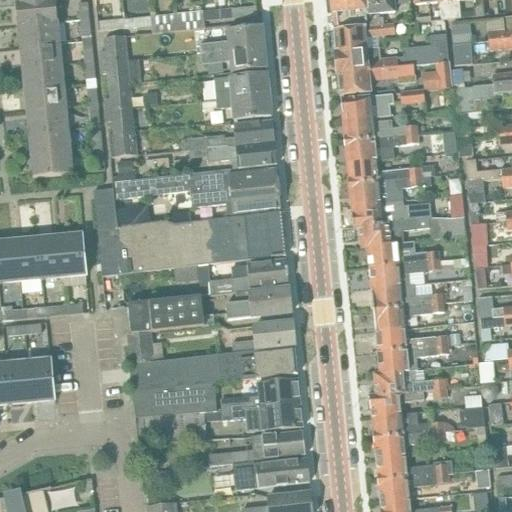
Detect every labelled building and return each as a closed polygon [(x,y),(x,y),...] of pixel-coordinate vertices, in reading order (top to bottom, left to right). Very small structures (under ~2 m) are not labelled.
[(367,10),(366,0),(330,0),(333,27),(356,25),(354,12),(367,10)] [(366,0),(367,10),(369,28),(384,27),(383,19),(379,19),(378,15),(396,13),(395,5),(412,3),(411,0),(366,0)] [(451,21),(449,0),(425,0),(426,4),(441,3),(443,21),(451,21)] [(472,0),(449,0),(451,21),(461,20),(459,2),(472,0)] [(472,0),(474,19),(483,18),(481,0),(472,0)] [(57,24),(55,2),(16,6),(18,27),(57,24)] [(256,3),(229,6),(230,20),(257,17),(256,3)] [(80,21),(89,20),(88,4),(78,5),(80,21)] [(229,6),(202,9),(203,22),(204,22),(230,20),(229,6)] [(203,22),(202,9),(176,11),(178,32),(205,30),(204,22),(203,22)] [(178,32),(176,11),(149,14),(151,28),(152,35),(178,32)] [(151,28),(149,14),(123,17),(125,30),(151,28)] [(125,30),(123,17),(97,19),(98,33),(125,30)] [(92,42),(89,20),(80,21),(82,43),(92,42)] [(336,54),(336,53),(335,53),(337,76),(339,76),(338,75),(413,68),(437,65),(448,64),(447,50),(444,22),(433,23),(435,41),(429,41),(430,47),(403,49),(404,55),(378,57),(377,46),(366,47),(366,51),(336,54)] [(60,45),(57,24),(18,27),(20,49),(60,45)] [(469,25),(450,27),(452,45),(470,44),(469,25)] [(384,27),(369,28),(334,32),(336,53),(336,54),(366,51),(366,47),(365,38),(395,35),(394,26),(384,27)] [(202,55),(265,49),(262,27),(226,31),(228,42),(201,45),(202,55)] [(489,43),(511,40),(511,31),(488,34),(489,43)] [(127,62),(126,60),(124,38),(104,40),(105,53),(100,54),(101,65),(127,62)] [(511,40),(489,43),(489,52),(511,49),(511,40)] [(94,63),(92,42),(82,43),(84,64),(94,63)] [(60,45),(20,49),(22,70),(62,66),(60,45)] [(470,45),(452,47),(454,68),(472,66),(470,45)] [(265,49),(202,55),(203,65),(230,62),(231,74),(267,70),(265,49)] [(127,62),(101,65),(102,76),(107,76),(108,87),(129,85),(147,83),(145,62),(127,63),(127,62)] [(94,63),(84,64),(86,86),(96,85),(94,63)] [(420,74),(422,91),(439,89),(451,88),(448,65),(434,66),(435,73),(420,74)] [(62,66),(22,70),(25,92),(64,88),(62,66)] [(414,83),(413,68),(338,75),(339,76),(341,97),(360,95),(370,94),(369,81),(399,78),(400,85),(414,83)] [(453,90),(464,89),(462,71),(452,72),(453,90)] [(267,74),(229,78),(213,80),(215,101),(270,96),(267,74)] [(511,74),(492,77),(493,86),(511,83),(511,74)] [(511,83),(493,86),(464,89),(453,90),(456,113),(474,111),(472,97),(511,93),(511,83)] [(98,106),(96,85),(86,86),(89,107),(98,106)] [(129,85),(108,87),(110,101),(105,101),(106,112),(131,109),(129,85)] [(66,110),(64,88),(25,92),(27,113),(66,110)] [(425,93),(402,95),(403,105),(426,103),(425,93)] [(270,96),(215,101),(216,110),(232,108),(233,122),(272,118),(270,96)] [(343,122),(371,119),(390,117),(389,105),(394,105),(393,96),(341,101),(343,122)] [(157,97),(145,98),(146,108),(158,107),(157,97)] [(100,123),(98,106),(89,107),(90,124),(100,123)] [(131,109),(106,112),(107,124),(112,124),(113,136),(133,134),(131,109)] [(68,131),(66,110),(27,113),(29,135),(68,131)] [(479,139),(478,130),(476,116),(456,118),(459,141),(470,140),(479,139)] [(371,119),(343,122),(345,144),(397,139),(396,129),(373,131),(371,119)] [(233,126),(234,137),(224,138),(224,136),(190,140),(191,151),(206,149),(224,147),(236,147),(274,143),(272,122),(233,126)] [(511,126),(478,130),(479,139),(498,137),(511,136),(511,126)] [(404,138),(417,137),(416,127),(403,128),(404,138)] [(70,153),(68,131),(29,135),(31,156),(70,153)] [(93,150),(102,149),(101,133),(91,134),(93,150)] [(113,136),(115,159),(135,157),(133,134),(113,136)] [(511,136),(498,137),(499,147),(511,145),(511,136)] [(417,137),(404,138),(405,146),(418,145),(417,137)] [(398,147),(397,139),(345,144),(347,165),(376,162),(374,150),(398,147)] [(472,156),(470,140),(459,141),(460,157),(472,156)] [(224,147),(206,149),(207,162),(237,159),(238,170),(276,166),(274,143),(236,147),(224,147)] [(102,149),(93,150),(95,167),(104,166),(102,149)] [(70,153),(31,156),(33,177),(32,177),(32,180),(74,175),(73,173),(72,173),(70,153)] [(511,170),(501,171),(478,174),(477,161),(466,163),(468,184),(484,182),(502,180),(511,179),(511,170)] [(132,162),(117,163),(118,176),(133,175),(132,162)] [(376,162),(347,165),(349,186),(400,180),(400,171),(377,173),(376,162)] [(408,179),(421,178),(420,169),(407,170),(408,179)] [(422,188),(421,178),(408,179),(409,189),(422,188)] [(511,179),(502,180),(503,189),(511,188),(511,179)] [(401,190),(400,180),(349,186),(351,207),(403,201),(401,190)] [(484,182),(468,184),(470,205),(480,204),(486,203),(484,182)] [(279,188),(191,197),(192,208),(232,204),(233,215),(281,210),(279,188)] [(114,200),(113,190),(93,192),(97,231),(100,259),(119,257),(117,227),(115,210),(114,200)] [(462,197),(451,198),(453,218),(464,217),(462,197)] [(403,201),(351,207),(353,228),(406,222),(432,220),(430,204),(403,207),(403,201)] [(470,215),(481,214),(481,212),(480,204),(470,205),(469,205),(469,213),(470,215)] [(117,227),(145,224),(143,208),(115,210),(117,227)] [(496,224),(506,223),(505,213),(495,214),(496,224)] [(166,222),(117,227),(119,257),(121,276),(141,274),(208,265),(285,257),(281,214),(173,225),(166,222)] [(406,222),(353,228),(353,229),(359,228),(362,249),(368,248),(395,246),(395,244),(405,243),(404,232),(433,228),(434,240),(466,236),(464,217),(453,218),(432,220),(406,222)] [(80,237),(58,239),(62,278),(84,276),(84,277),(86,277),(82,236),(80,236),(80,237)] [(62,278),(58,239),(37,241),(41,280),(62,278)] [(41,280),(37,241),(15,243),(19,282),(41,280)] [(0,284),(19,282),(15,243),(0,244),(0,284)] [(396,256),(395,246),(368,248),(370,270),(438,262),(437,252),(396,256)] [(466,259),(438,262),(439,271),(467,269),(466,259)] [(236,292),(247,291),(249,291),(249,289),(250,289),(288,285),(286,262),(247,266),(232,268),(233,281),(210,283),(209,283),(210,297),(236,294),(236,292)] [(439,271),(438,262),(370,270),(372,290),(399,287),(398,275),(439,271)] [(484,269),(476,269),(478,289),(486,288),(484,269)] [(200,288),(200,280),(178,281),(178,289),(200,288)] [(464,302),(472,301),(471,282),(462,283),(464,302)] [(414,286),(399,287),(372,290),(374,311),(443,305),(442,295),(415,298),(414,286)] [(236,292),(236,294),(237,304),(226,305),(227,321),(291,314),(289,290),(250,294),(250,293),(249,294),(247,291),(236,292)] [(131,335),(148,333),(204,327),(201,298),(148,303),(128,305),(131,335)] [(11,312),(0,312),(0,319),(0,322),(23,320),(22,311),(21,302),(10,303),(11,312)] [(66,307),(67,316),(83,315),(82,305),(66,307)] [(443,305),(374,311),(376,333),(404,329),(402,317),(443,313),(443,305)] [(67,316),(66,307),(49,308),(50,318),(67,316)] [(511,308),(503,310),(493,311),(494,320),(511,317),(511,308)] [(44,318),(43,309),(22,311),(23,320),(44,318)] [(511,317),(494,320),(482,321),(483,329),(505,327),(505,328),(511,327),(511,317)] [(254,327),(255,341),(231,344),(232,354),(294,347),(292,323),(254,327)] [(41,327),(25,328),(26,337),(42,336),(41,327)] [(26,337),(25,328),(7,330),(8,339),(26,337)] [(405,341),(404,329),(376,333),(378,354),(447,347),(446,337),(405,341)] [(148,333),(131,335),(127,336),(130,365),(151,362),(148,333)] [(459,336),(449,337),(450,347),(460,346),(459,336)] [(511,351),(507,352),(507,345),(484,347),(485,363),(493,363),(508,361),(511,360),(511,351)] [(447,347),(378,354),(380,375),(402,372),(408,371),(406,360),(447,356),(447,347)] [(151,362),(130,365),(133,392),(208,384),(209,385),(297,376),(295,351),(265,354),(266,359),(255,361),(254,352),(151,362)] [(28,364),(32,404),(52,402),(52,403),(55,402),(51,361),(48,361),(48,362),(28,364)] [(485,363),(479,364),(479,366),(481,385),(495,384),(493,363),(485,363)] [(28,364),(6,366),(10,406),(32,404),(28,364)] [(6,366),(0,366),(0,406),(10,406),(6,366)] [(402,372),(380,375),(374,375),(376,396),(434,391),(445,390),(445,380),(403,384),(402,372)] [(242,409),(300,404),(298,381),(257,385),(258,398),(215,402),(217,413),(222,412),(222,417),(233,416),(232,407),(242,406),(242,409)] [(212,414),(209,385),(208,384),(133,392),(136,419),(212,414)] [(485,387),(482,391),(482,396),(486,400),(491,399),(495,395),(494,390),(490,386),(485,387)] [(445,390),(434,391),(434,399),(446,398),(445,390)] [(434,391),(376,396),(370,397),(372,418),(401,416),(399,403),(434,399),(434,391)] [(217,413),(212,414),(136,419),(138,444),(158,442),(223,437),(222,423),(244,420),(246,434),(303,428),(300,404),(242,409),(242,406),(232,407),(233,416),(222,417),(222,412),(217,413)] [(501,405),(489,406),(491,427),(503,426),(501,405)] [(483,429),(481,409),(462,410),(462,412),(457,412),(459,430),(464,430),(464,431),(476,430),(483,429)] [(401,416),(372,418),(374,440),(443,433),(442,423),(430,424),(402,427),(401,416)] [(483,429),(476,430),(477,445),(485,444),(484,430),(483,429)] [(303,432),(262,437),(265,461),(306,456),(303,432)] [(443,433),(374,440),(376,461),(405,458),(404,446),(444,442),(443,433)] [(248,452),(209,455),(210,467),(222,466),(233,465),(249,464),(249,462),(248,452)] [(405,458),(376,461),(378,482),(451,475),(450,465),(406,470),(405,458)] [(233,465),(222,466),(224,481),(251,478),(250,477),(267,475),(268,488),(309,484),(306,460),(266,465),(265,461),(249,462),(249,464),(233,465)] [(487,472),(475,473),(476,490),(489,489),(487,472)] [(452,484),(451,475),(378,482),(381,503),(409,501),(408,488),(452,484)] [(511,477),(499,479),(500,489),(511,487),(511,477)] [(92,493),(91,482),(83,483),(84,494),(92,493)] [(48,511),(44,492),(51,490),(51,489),(18,496),(0,498),(1,511),(48,511)] [(311,511),(310,494),(290,496),(267,498),(268,507),(251,509),(251,511),(241,511),(242,509),(208,511),(311,511)] [(492,511),(491,495),(468,497),(469,511),(492,511)] [(410,511),(409,501),(381,503),(381,511),(452,511),(452,508),(410,511)]
